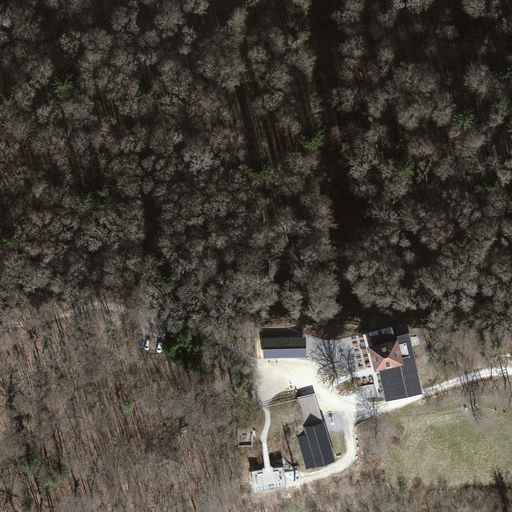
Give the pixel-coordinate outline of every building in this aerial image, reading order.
[(405,363),(379,369),(380,371),(386,397),(387,399),(423,390),(409,332),(395,335),(392,326),(370,332),(373,343),(398,337),(405,363)] [(264,357),(307,355),(306,336),(263,337),(264,357)] [(398,337),(373,343),(369,344),(375,369),(404,362),(398,337)] [(368,349),(339,356),(343,372),(357,369),(360,381),(375,377),(368,349)] [(309,470),(333,457),(322,420),(314,394),(299,398),(307,426),(306,426),(309,434),(299,437),(303,452),(313,449),(315,456),(305,458),(309,470)] [(237,428),(238,446),(253,446),(253,431),(253,430),(253,427),(237,428)] [(265,467),(253,468),(255,486),(286,481),(283,464),(271,466),(268,466),(265,467)]
